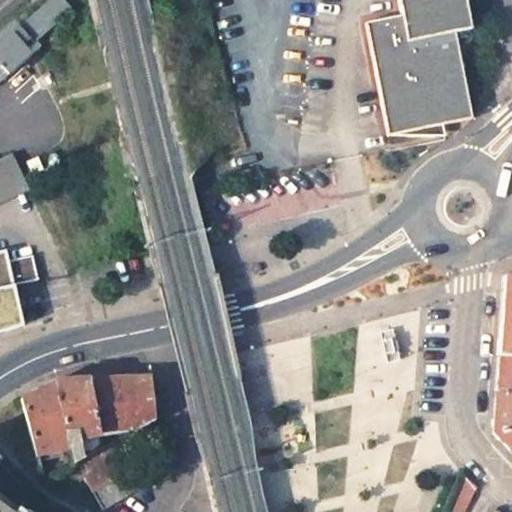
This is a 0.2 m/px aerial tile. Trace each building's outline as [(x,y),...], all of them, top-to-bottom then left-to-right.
[(363,23),(383,137),(431,140),(429,130),(469,122),(453,36),(469,33),(463,0),(395,0),(399,16),(363,23)] [(0,81),(33,60),(30,54),(79,22),(66,5),(0,48),(0,81)] [(0,332),(17,327),(8,288),(32,281),(28,268),(4,274),(1,263),(0,259),(0,197),(19,189),(0,158),(0,332)] [(4,274),(28,268),(25,257),(1,263),(4,274)] [(496,355),(511,356),(511,273),(502,275),(498,334),(496,355)] [(511,356),(496,355),(495,377),(494,393),(511,397),(511,356)] [(121,380),(89,381),(102,447),(116,439),(155,420),(149,379),(121,380)] [(81,497),(90,511),(96,511),(124,497),(121,476),(116,439),(102,447),(89,381),(53,383),(66,443),(68,450),(76,446),(79,461),(71,465),(80,482),(75,485),(81,497)] [(35,391),(17,399),(35,451),(66,443),(53,383),(35,391)] [(511,397),(494,393),(492,417),(491,435),(511,457),(511,397)] [(460,511),(471,485),(461,473),(445,508),(454,511),(460,511)]
